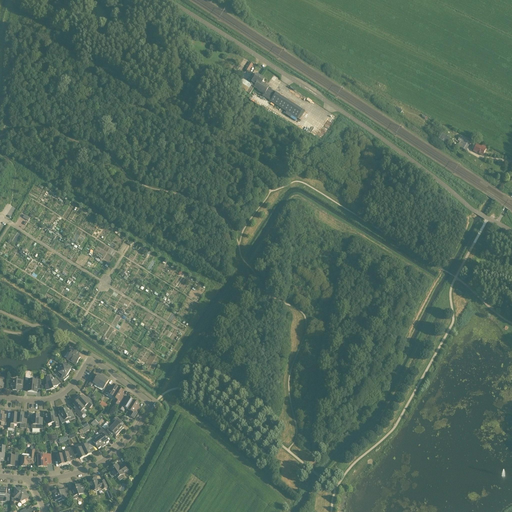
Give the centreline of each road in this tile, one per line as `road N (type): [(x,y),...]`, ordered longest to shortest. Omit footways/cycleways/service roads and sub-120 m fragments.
road 1 (residential): [(28,480),(96,465),(152,406),(89,360),(52,401),(0,398)]
road 2 (unclassified): [(310,91),(167,0)]
